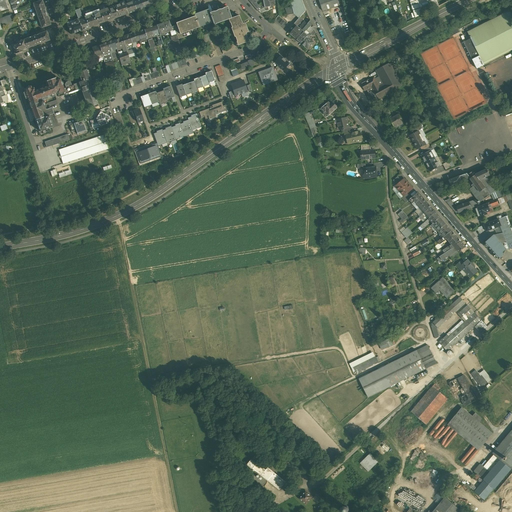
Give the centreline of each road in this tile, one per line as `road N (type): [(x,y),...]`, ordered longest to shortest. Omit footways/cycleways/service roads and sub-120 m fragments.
road 1 (secondary): [(0,246),(68,233),(131,208),(336,68)]
road 2 (track): [(118,222),(178,511)]
road 3 (secondary): [(511,287),(347,98),(336,68)]
road 4 (track): [(385,141),(392,214),(442,369)]
road 5 (residential): [(269,29),(249,49),(123,101)]
road 6 (track): [(432,339),(285,409)]
road 7 (secondary): [(336,68),(468,0)]
road 8 (tertiary): [(194,0),(67,46)]
